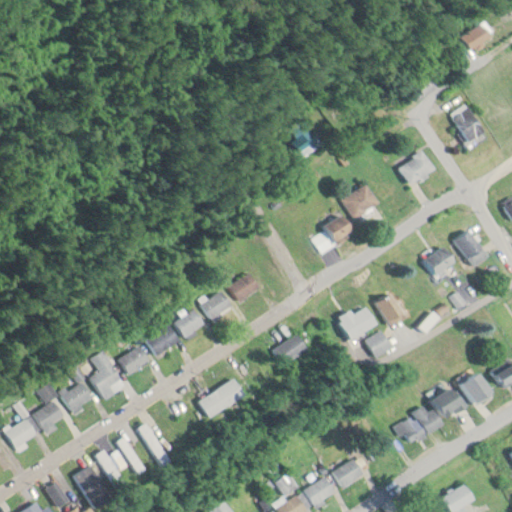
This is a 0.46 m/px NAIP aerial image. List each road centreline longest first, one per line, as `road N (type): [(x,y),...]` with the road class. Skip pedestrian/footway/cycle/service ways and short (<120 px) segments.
road 1 (residential): [(511,156),(0,495)]
road 2 (residential): [(467,188),(419,108),(511,35)]
road 3 (residential): [(511,406),(355,511)]
